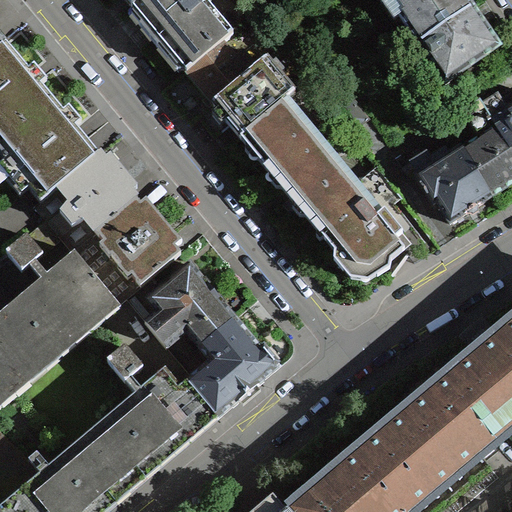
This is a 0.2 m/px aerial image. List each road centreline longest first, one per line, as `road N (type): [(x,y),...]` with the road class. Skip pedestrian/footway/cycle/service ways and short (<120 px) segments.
road 1 (residential): [(46,0),(347,359)]
road 2 (residential): [(170,511),(347,359)]
road 3 (residential): [(347,359),(511,252)]
